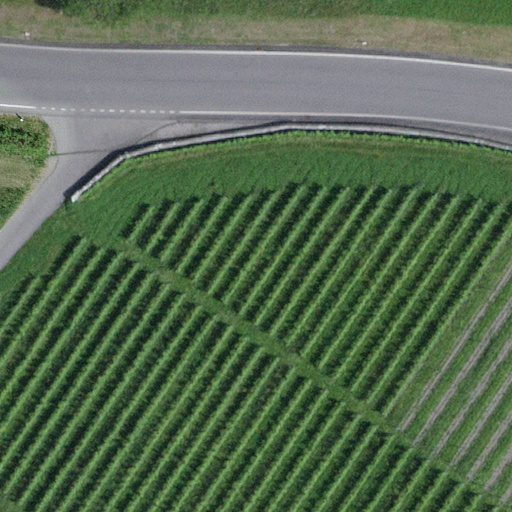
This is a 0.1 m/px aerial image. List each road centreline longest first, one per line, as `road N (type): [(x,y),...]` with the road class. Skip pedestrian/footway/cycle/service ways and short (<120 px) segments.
road 1 (tertiary): [(511,110),(418,95),(0,76)]
road 2 (track): [(108,81),(101,124),(74,169),(0,252)]
